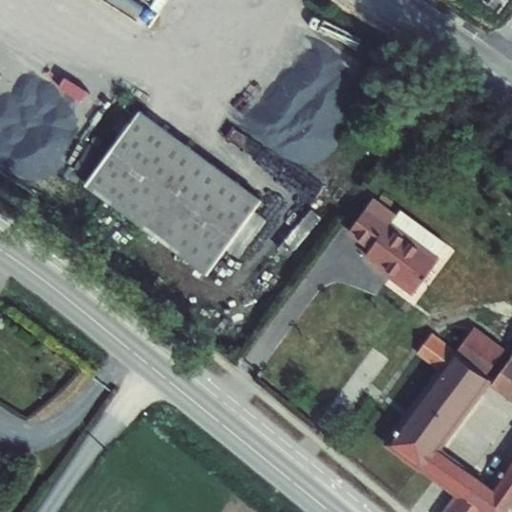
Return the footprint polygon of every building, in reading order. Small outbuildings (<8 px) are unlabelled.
[(126,0),(119,15),(143,28),(158,0),(126,0)] [(82,190),(127,222),(184,143),(138,109),(82,190)] [(262,197),(184,143),(127,222),(205,277),(262,197)] [(401,219),(376,201),(351,237),(370,252),(365,259),(411,293),(447,245),(406,212),(401,219)] [(426,333),(412,354),(436,369),(450,349),(426,333)] [(460,334),(450,349),(478,367),(487,353),(460,334)] [(504,511),(511,500),(511,348),(509,353),(504,349),(485,378),(511,396),(511,438),(484,480),(427,441),(478,367),(450,349),(436,369),(385,444),(457,493),(485,511),(486,511),(504,511)] [(483,511),(485,511),(457,493),(444,511),(483,511)]
